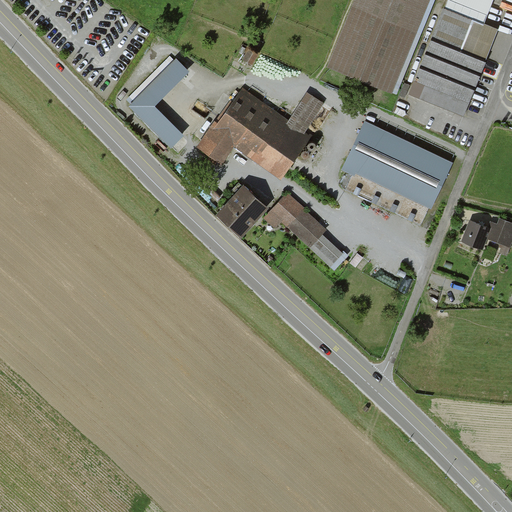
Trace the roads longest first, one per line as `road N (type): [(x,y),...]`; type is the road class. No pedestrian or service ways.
road 1 (secondary): [(0,16),(373,381)]
road 2 (residential): [(373,381),(385,369),(511,55)]
road 3 (unknown): [(25,0),(104,68),(117,40),(71,3)]
road 4 (secondary): [(373,381),(501,511)]
